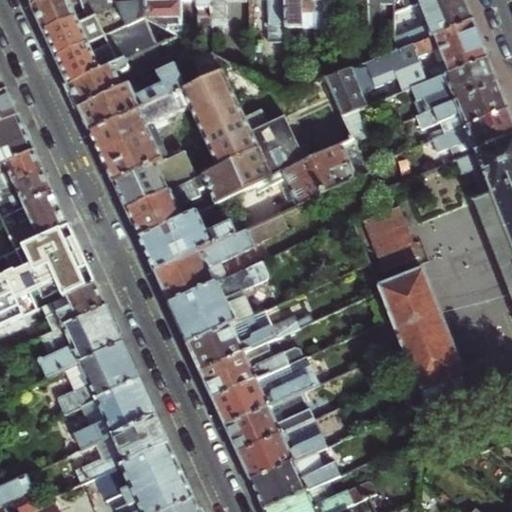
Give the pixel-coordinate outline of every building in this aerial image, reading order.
[(32,0),(37,9),(57,0),(32,0)] [(75,6),(85,1),(84,0),(57,0),(37,9),(42,20),(48,34),(81,20),(75,6)] [(84,0),(85,1),(88,10),(92,21),(120,9),(118,3),(117,0),(84,0)] [(117,0),(118,3),(120,9),(131,29),(149,20),(148,0),(117,0)] [(148,0),(149,20),(182,38),(184,39),(183,3),(183,0),(148,0)] [(201,33),(216,33),(216,30),(214,0),(183,0),(183,3),(199,3),(201,33)] [(214,0),(216,30),(230,29),(229,6),(226,3),(227,0),(214,0)] [(277,40),(289,39),(289,30),(287,0),(270,0),(271,28),(277,28),(277,40)] [(287,0),(289,30),(305,30),(304,0),(287,0)] [(316,0),(318,35),(344,34),(343,1),(342,0),(316,0)] [(360,21),(371,21),(369,0),(342,0),(343,1),(360,1),(360,21)] [(371,29),(385,28),(384,6),(397,6),(397,0),(396,0),(369,0),(371,21),(371,29)] [(396,0),(397,0),(404,0),(409,9),(421,4),(430,0),(396,0)] [(425,27),(398,39),(399,54),(416,47),(476,24),(469,6),(466,0),(430,0),(421,4),(430,24),(425,27)] [(81,20),(48,34),(54,48),(61,61),(131,29),(120,9),(92,21),(88,10),(82,12),(88,24),(83,26),(81,20)] [(160,48),(161,48),(149,20),(131,29),(61,61),(67,76),(73,89),(160,48)] [(476,24),(416,47),(420,59),(442,51),(447,64),(486,49),(481,37),(476,24)] [(420,59),(416,47),(399,54),(367,67),(377,91),(399,82),(404,95),(413,92),(490,61),(488,54),(486,49),(447,64),(432,70),(427,70),(423,68),(420,59)] [(163,56),(160,48),(73,89),(78,99),(84,112),(128,91),(122,75),(125,76),(132,73),(133,70),(138,68),(139,70),(143,70),(160,62),(158,58),(163,56)] [(161,76),(167,89),(173,100),(143,114),(167,165),(174,162),(163,136),(175,130),(170,120),(195,110),(209,141),(186,151),(188,156),(200,182),(197,184),(201,192),(210,188),(218,206),(310,163),(281,101),(291,97),(209,53),(161,76)] [(417,104),(422,118),(500,87),(495,74),(490,61),(413,92),(418,103),(417,104)] [(5,83),(0,72),(0,98),(10,94),(5,83)] [(346,75),(328,82),(345,118),(360,113),(369,109),(353,72),(346,75)] [(422,118),(420,119),(425,131),(443,124),(449,137),(510,113),(505,101),(500,87),(422,118)] [(143,114),(173,100),(167,89),(145,98),(146,100),(140,102),(134,88),(128,91),(84,112),(89,123),(95,137),(143,114)] [(15,106),(10,94),(0,98),(0,128),(21,119),(15,106)] [(360,113),(345,118),(356,142),(357,143),(372,137),(360,113)] [(449,137),(434,143),(439,155),(452,150),(458,162),(511,141),(511,117),(510,113),(449,137)] [(167,165),(143,114),(95,137),(105,159),(118,187),(167,165)] [(30,138),(21,119),(0,128),(0,171),(38,155),(30,138)] [(511,141),(458,162),(456,163),(462,177),(482,169),(493,197),(511,189),(511,141)] [(357,143),(356,142),(310,163),(218,206),(187,221),(143,242),(150,258),(159,276),(284,217),(371,176),(357,143)] [(43,166),(38,155),(0,171),(0,196),(47,175),(43,166)] [(167,165),(118,187),(124,201),(130,214),(197,184),(200,182),(188,156),(174,162),(167,165)] [(52,185),(47,175),(0,196),(0,212),(3,219),(56,195),(52,185)] [(201,192),(197,184),(130,214),(137,228),(143,242),(187,221),(179,204),(189,205),(203,198),(201,192)] [(511,189),(493,197),(481,202),(511,280),(511,189)] [(61,205),(56,195),(3,219),(13,240),(66,216),(61,205)] [(419,260),(408,231),(401,210),(364,224),(383,273),(419,260)] [(69,223),(66,216),(13,240),(19,252),(71,228),(69,223)] [(173,308),(231,281),(223,265),(257,250),(256,247),(266,242),(270,232),(279,233),(289,229),(284,217),(159,276),(165,291),(173,308)] [(86,260),(71,228),(19,252),(0,261),(0,333),(45,314),(99,288),(86,260)] [(254,285),(248,273),(231,281),(173,308),(181,325),(192,349),(240,326),(229,302),(253,290),(254,285)] [(423,273),(380,289),(430,423),(473,407),(423,273)] [(103,298),(99,288),(45,314),(54,335),(109,310),(103,298)] [(118,331),(109,310),(54,335),(44,340),(54,360),(44,365),(52,381),(68,374),(126,347),(118,331)] [(262,334),(256,319),(240,326),(192,349),(197,360),(204,376),(268,346),(302,330),(297,321),(292,320),(262,334)] [(217,404),(307,362),(303,353),(298,350),(275,361),(268,346),(204,376),(210,390),(217,404)] [(133,363),(126,347),(68,374),(78,396),(62,402),(63,405),(50,411),(49,413),(54,424),(85,410),(143,384),(133,363)] [(322,388),(309,361),(307,362),(217,404),(223,417),(229,431),(295,401),(322,388)] [(151,403),(143,384),(85,410),(94,429),(78,436),(80,440),(67,445),(65,452),(69,461),(99,448),(159,420),(151,403)] [(235,444),(242,459),(305,429),(318,423),(312,410),(302,415),(295,401),(229,431),(235,444)] [(166,435),(159,420),(99,448),(105,461),(74,475),(70,482),(76,492),(86,487),(172,447),(166,435)] [(312,443),(305,429),(242,459),(248,472),(254,485),(319,455),(329,450),(323,438),(312,443)] [(511,444),(490,453),(511,471),(511,444)] [(185,475),(172,447),(86,487),(89,494),(96,496),(119,486),(124,498),(129,496),(133,506),(120,511),(119,511),(175,511),(197,502),(185,475)] [(269,511),(324,487),(342,479),(336,465),(326,470),(319,455),(254,485),(260,498),(266,511),(269,511)] [(409,511),(416,509),(421,476),(394,489),(404,511),(409,511)] [(0,511),(60,511),(57,505),(43,511),(31,479),(0,493),(0,511)] [(344,511),(378,496),(374,486),(369,484),(331,502),(324,487),(269,511),(344,511)] [(201,511),(197,502),(175,511),(201,511)]
